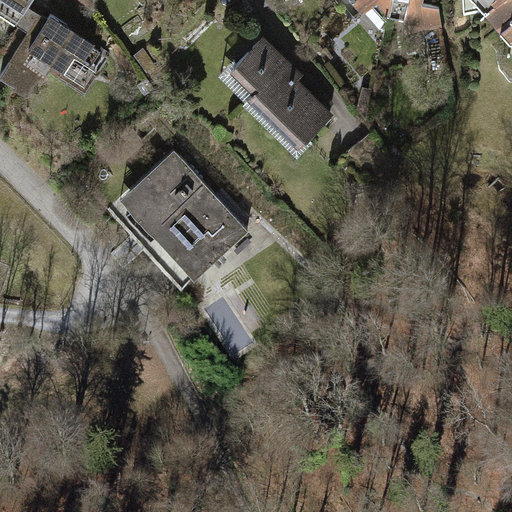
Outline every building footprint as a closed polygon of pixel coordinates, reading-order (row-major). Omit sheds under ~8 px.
[(0,0),(0,14),(31,34),(3,77),(32,96),(47,72),(81,93),(106,54),(51,15),(46,22),(24,8),(28,0),(0,0)] [(348,0),(361,15),(383,42),(391,15),(406,18),(403,34),(443,27),(440,6),(424,2),(424,0),(348,0)] [(511,0),(472,0),(511,45),(511,0)] [(336,110),(262,32),(218,73),(293,151),(336,110)] [(249,228),(174,148),(118,199),(193,280),(249,228)]
